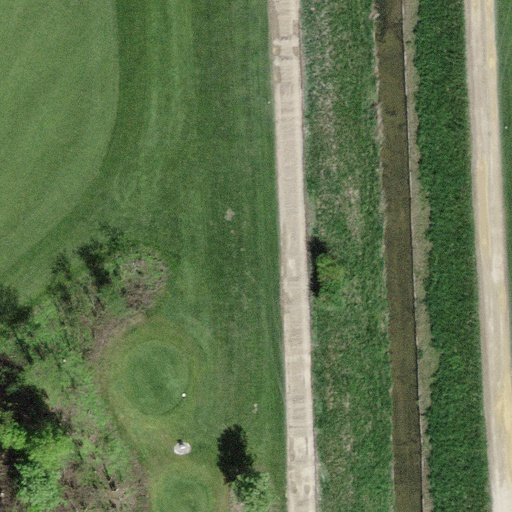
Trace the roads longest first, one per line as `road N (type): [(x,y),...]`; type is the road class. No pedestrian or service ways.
road 1 (track): [(276,0),(298,511)]
road 2 (track): [(493,0),(511,442)]
